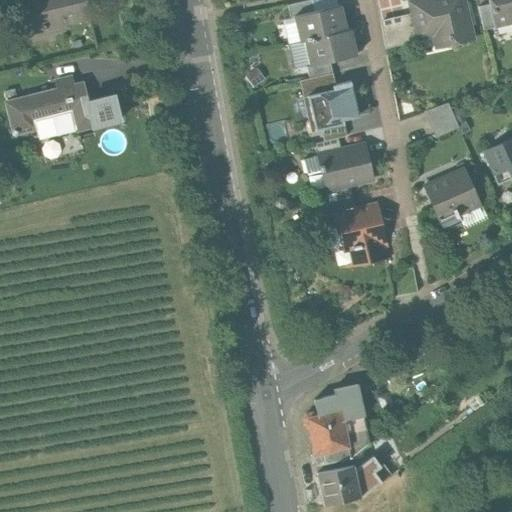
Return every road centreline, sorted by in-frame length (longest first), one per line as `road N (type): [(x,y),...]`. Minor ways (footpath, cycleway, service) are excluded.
road 1 (secondary): [(265,399),(191,0)]
road 2 (residential): [(511,262),(265,399)]
road 3 (residential): [(364,0),(409,217)]
